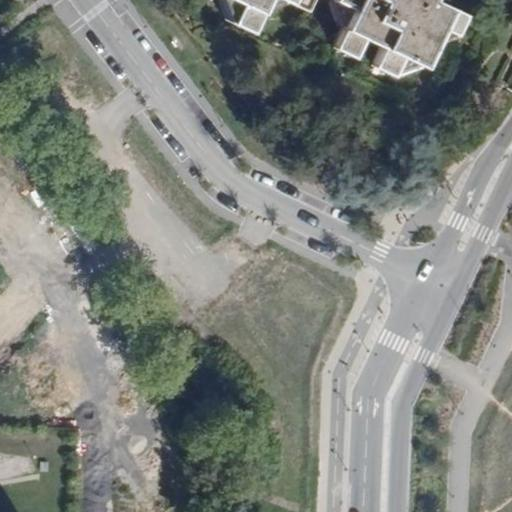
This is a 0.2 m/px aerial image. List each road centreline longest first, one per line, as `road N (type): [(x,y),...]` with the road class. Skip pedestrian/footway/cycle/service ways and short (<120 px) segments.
road 1 (residential): [(425,282),(237,187),(84,0)]
road 2 (secondary): [(425,282),(368,405),(366,511)]
road 3 (secondary): [(393,511),(398,409),(452,295)]
road 4 (secondary): [(511,143),(425,282)]
road 5 (secondary): [(452,295),(511,166)]
